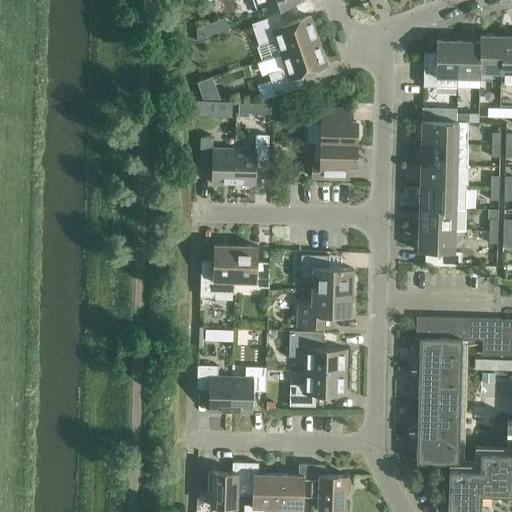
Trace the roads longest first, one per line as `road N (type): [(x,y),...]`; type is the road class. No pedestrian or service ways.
road 1 (residential): [(373,449),(382,221)]
road 2 (residential): [(198,215),(382,221)]
road 3 (residential): [(382,221),(387,39)]
road 4 (residential): [(373,449),(194,444)]
